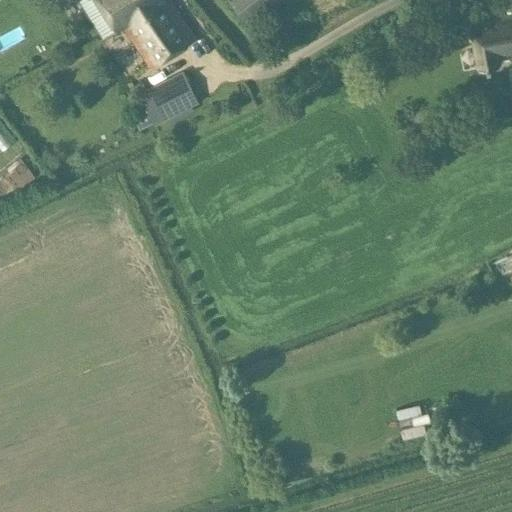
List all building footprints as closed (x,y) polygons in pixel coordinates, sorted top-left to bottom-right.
[(95,0),(114,29),(162,0),(95,0)] [(121,26),(147,67),(193,37),(169,0),(162,0),(114,29),(115,31),(121,26)] [(229,0),(250,25),(279,0),(229,0)] [(511,13),(471,21),(482,67),(499,64),(498,59),(511,55),(511,13)] [(137,94),(152,125),(197,102),(182,71),(137,94)] [(0,168),(24,150),(0,120),(0,168)]
